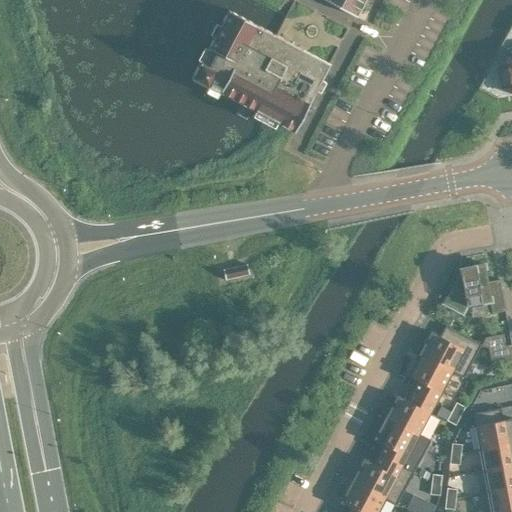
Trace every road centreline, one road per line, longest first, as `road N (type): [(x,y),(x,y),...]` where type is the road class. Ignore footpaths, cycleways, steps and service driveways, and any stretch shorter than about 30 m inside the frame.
road 1 (residential): [(511,233),(461,243),(440,258),(305,511)]
road 2 (residential): [(332,203),(336,165),(425,0)]
road 3 (tertiary): [(332,203),(146,237)]
road 4 (tertiary): [(478,177),(332,203)]
road 5 (primary): [(41,450),(27,327)]
road 6 (primary): [(41,450),(12,331)]
